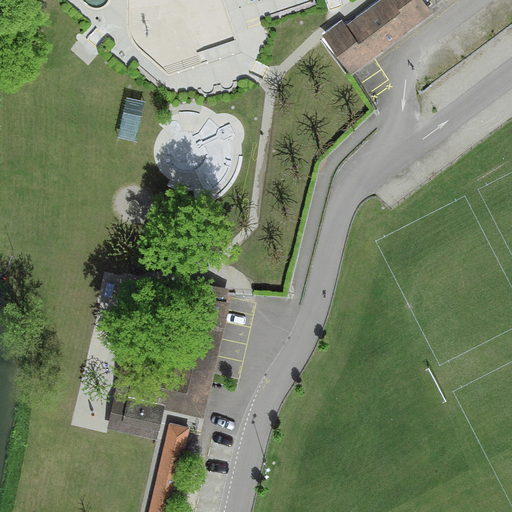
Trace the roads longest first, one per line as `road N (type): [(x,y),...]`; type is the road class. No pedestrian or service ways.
road 1 (residential): [(401,152),(345,201),(234,511)]
road 2 (residential): [(469,0),(403,52),(401,152)]
road 3 (residential): [(401,152),(511,70)]
